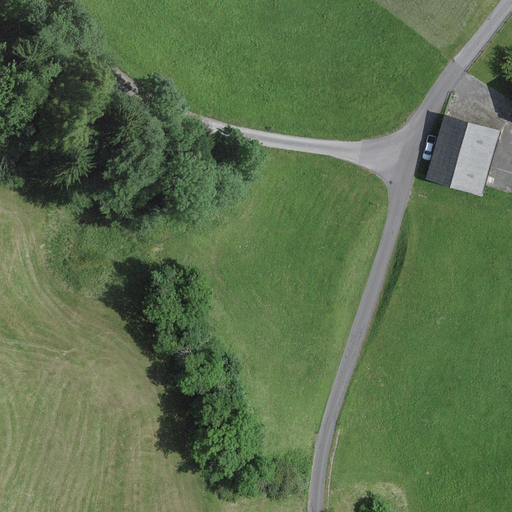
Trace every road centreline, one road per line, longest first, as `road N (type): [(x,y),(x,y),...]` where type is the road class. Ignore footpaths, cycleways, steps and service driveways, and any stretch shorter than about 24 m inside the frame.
road 1 (unclassified): [(316,511),(334,405),(407,160),(439,95),(510,0)]
road 2 (track): [(66,0),(84,41),(130,85),(177,111),(225,133),(407,160)]
